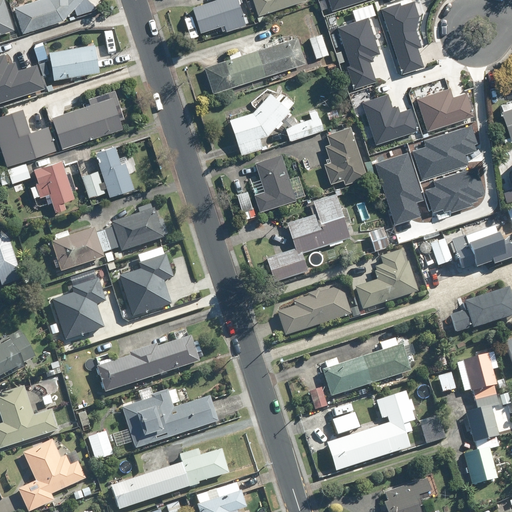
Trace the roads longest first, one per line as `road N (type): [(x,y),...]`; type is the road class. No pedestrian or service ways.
road 1 (residential): [(134,0),(301,511)]
road 2 (unknown): [(264,351),(511,273)]
road 3 (unclassified): [(503,38),(486,54),(463,51),(449,21),(463,5),(511,10)]
